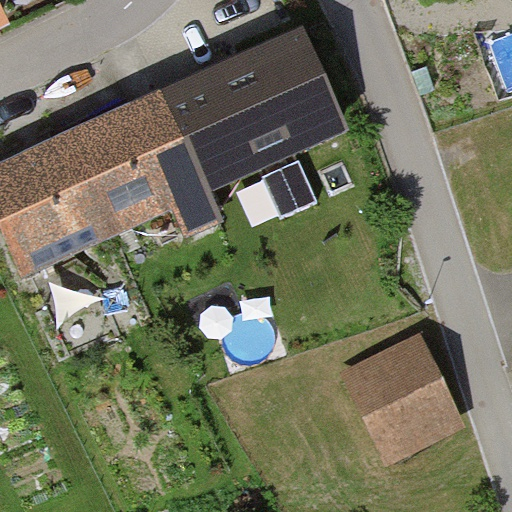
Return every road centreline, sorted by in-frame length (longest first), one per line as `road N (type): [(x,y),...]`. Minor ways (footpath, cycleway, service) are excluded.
road 1 (residential): [(353,0),(511,445)]
road 2 (residential): [(0,74),(82,37),(134,0)]
